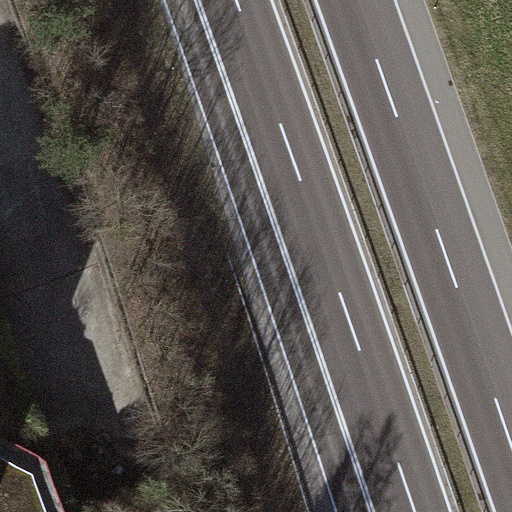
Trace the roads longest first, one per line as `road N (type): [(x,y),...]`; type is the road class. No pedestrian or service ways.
road 1 (motorway): [(236,0),(414,511)]
road 2 (motorway): [(511,438),(357,0)]
